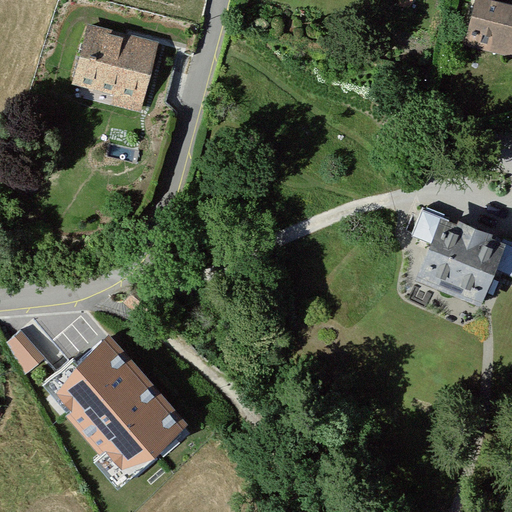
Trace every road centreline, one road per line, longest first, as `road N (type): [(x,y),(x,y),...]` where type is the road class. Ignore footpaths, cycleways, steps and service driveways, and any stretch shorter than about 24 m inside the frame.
road 1 (residential): [(0,300),(111,275),(146,239),(220,0)]
road 2 (track): [(307,511),(224,386),(82,286)]
